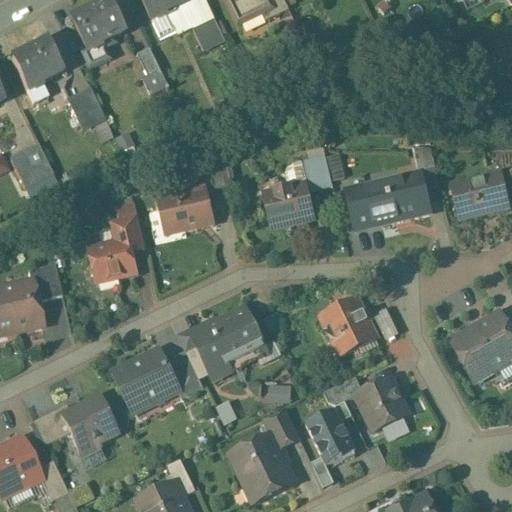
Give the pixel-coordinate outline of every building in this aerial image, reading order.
[(187,0),(138,0),(151,26),(166,18),(165,16),(190,4),(187,0)] [(225,0),(240,29),(260,19),(273,12),(266,0),(225,0)] [(281,0),(266,0),(273,12),(260,19),(264,27),(289,14),(281,0)] [(112,5),(72,25),(87,56),(88,57),(103,49),(102,47),(126,35),(112,5)] [(213,22),(192,33),(202,53),(223,43),(213,22)] [(49,43),(11,63),(27,95),(43,88),(41,85),(64,73),(49,43)] [(103,49),(88,57),(87,56),(83,58),(90,73),(110,63),(103,49)] [(149,52),(136,59),(146,80),(159,73),(149,52)] [(89,93),(67,104),(77,124),(99,112),(89,93)] [(37,150),(9,164),(23,192),(52,178),(37,150)] [(430,155),(413,155),(418,179),(420,178),(424,193),(438,190),(430,155)] [(324,162),(301,168),(306,189),(307,196),(331,191),(324,162)] [(220,168),(208,170),(214,194),(225,191),(220,168)] [(418,179),(397,183),(398,187),(348,197),(355,231),(428,215),(424,193),(420,178),(418,179)] [(499,178),(451,190),(460,225),(508,213),(499,178)] [(306,189),(263,200),(270,234),(313,224),(307,196),(306,189)] [(205,194),(157,205),(162,229),(181,224),(184,236),(213,229),(205,194)] [(136,220),(115,225),(120,247),(127,245),(128,248),(142,245),(136,220)] [(120,247),(88,254),(92,268),(89,272),(90,279),(95,282),(96,287),(135,278),(128,248),(127,245),(120,247)] [(53,269),(27,275),(29,287),(31,287),(35,306),(60,300),(53,269)] [(29,287),(0,293),(0,334),(12,332),(14,337),(41,331),(35,306),(31,287),(29,287)] [(355,305),(321,322),(329,337),(327,342),(332,344),(341,362),(359,354),(357,349),(373,342),(355,305)] [(208,331),(179,345),(184,356),(198,384),(209,379),(210,380),(216,382),(231,375),(233,367),(263,353),(244,314),(217,326),(211,324),(208,331)] [(388,315),(374,322),(378,328),(391,321),(388,315)] [(498,318),(455,343),(478,384),(511,364),(511,341),(509,336),(498,318)] [(158,356),(114,378),(133,417),(153,408),(150,402),(161,396),(164,402),(176,397),(178,396),(163,366),(158,356)] [(184,356),(163,366),(178,396),(176,397),(179,403),(202,392),(198,384),(184,356)] [(324,397),(329,407),(336,410),(337,410),(345,406),(356,401),(355,400),(363,396),(356,382),(324,397)] [(355,400),(356,401),(373,437),(409,419),(391,382),(363,396),(355,400)] [(266,388),(268,405),(290,403),(288,386),(266,388)] [(98,402),(82,410),(82,412),(81,414),(79,416),(77,417),(75,417),(74,418),(71,419),(69,418),(67,417),(65,415),(64,413),(64,411),(57,414),(68,437),(78,458),(116,439),(98,402)] [(336,410),(336,414),(341,426),(352,421),(345,406),(337,410),(336,410)] [(57,414),(32,426),(43,449),(68,437),(57,414)] [(341,426),(336,414),(306,429),(322,462),(325,470),(343,462),(344,465),(355,460),(353,457),(355,456),(341,426)] [(284,415),(262,425),(270,440),(271,440),(277,454),(299,444),(284,415)] [(270,440),(229,460),(252,509),(294,489),(277,454),(271,440),(270,440)] [(20,445),(6,452),(7,455),(0,457),(0,501),(2,501),(1,498),(23,487),(24,490),(38,483),(34,474),(20,445)] [(179,465),(166,471),(174,487),(175,487),(182,502),(194,496),(179,465)] [(67,498),(51,466),(34,474),(38,483),(39,483),(38,483),(49,507),(67,498)] [(174,487),(134,507),(136,511),(187,511),(182,502),(175,487),(174,487)] [(430,511),(425,500),(399,511),(430,511)]
